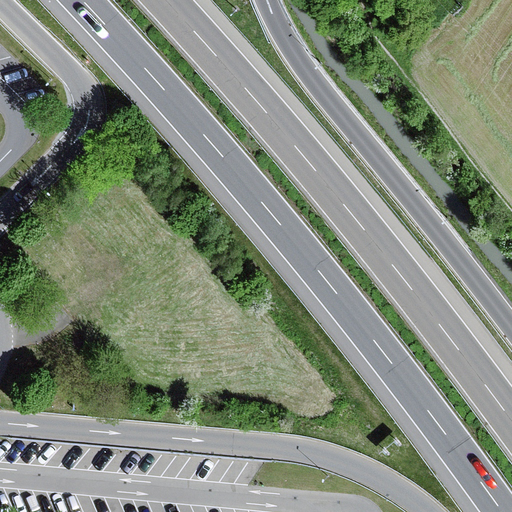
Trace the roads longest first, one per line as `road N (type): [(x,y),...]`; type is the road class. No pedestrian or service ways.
road 1 (motorway): [(82,0),(373,340),(500,511)]
road 2 (motorway): [(511,423),(399,269),(167,0)]
road 3 (motorway): [(0,423),(321,456),(384,481),(426,511)]
road 4 (motorway): [(511,328),(296,57),(266,0)]
road 5 (motorway): [(0,2),(81,84),(87,106),(79,135),(0,216)]
